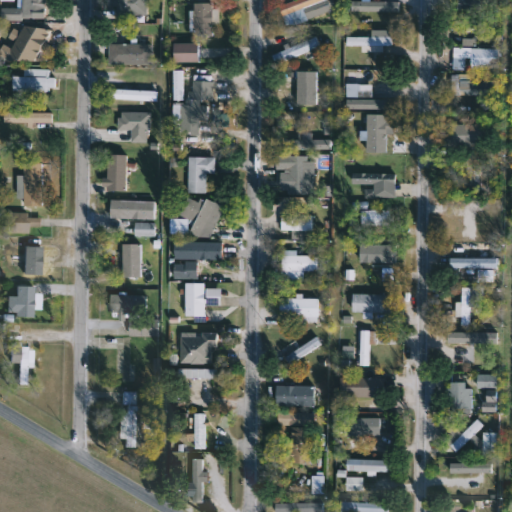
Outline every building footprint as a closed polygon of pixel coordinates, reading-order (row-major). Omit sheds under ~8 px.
[(17,6),(17,0),(46,0),(46,18),(1,17),(1,6),(17,6)] [(115,15),(115,0),(146,0),(146,15),(115,15)] [(276,4),(290,0),(327,0),(330,9),(307,16),(304,7),(279,14),(276,4)] [(399,0),(399,9),(352,9),(352,0),(399,0)] [(216,23),(195,23),(195,2),(216,2),(216,23)] [(38,50),(37,60),(11,58),(12,37),(12,30),(21,30),(22,25),(50,27),(48,51),(38,50)] [(374,37),(374,96),(346,96),(346,72),(355,72),(355,37),(374,37)] [(271,50),(316,38),(319,47),(274,59),(271,50)] [(108,63),(108,43),(152,43),(152,63),(108,63)] [(499,67),(468,67),(468,68),(453,68),(453,48),(499,48),(499,67)] [(12,74),(24,74),(24,68),(51,68),(51,91),(12,91),(12,74)] [(491,93),(454,93),(454,73),(475,73),(475,80),(491,80),(491,93)] [(212,98),(192,98),(192,79),(212,79),(212,98)] [(156,98),(108,98),(108,89),(156,89),(156,98)] [(316,97),(316,105),(277,105),(277,97),(316,97)] [(52,111),(52,122),(4,122),(4,111),(52,111)] [(493,145),(454,145),(454,123),(493,123),(493,145)] [(108,188),(108,153),(116,153),(116,188),(108,188)] [(215,155),(215,172),(205,171),(205,191),(187,190),(187,155),(215,155)] [(23,204),(23,162),(42,162),(42,204),(23,204)] [(395,195),(365,195),(365,184),(352,184),(352,171),(396,172),(395,195)] [(209,238),(191,231),(195,219),(181,213),(187,196),(204,202),(206,197),(221,203),(209,238)] [(155,198),(155,216),(110,216),(110,198),(155,198)] [(390,224),(360,224),(360,208),(390,208),(390,224)] [(494,218),(455,237),(451,228),(490,209),(494,218)] [(9,231),(9,212),(39,212),(39,231),(9,231)] [(291,237),(291,229),(281,229),(281,213),(313,213),(313,229),(307,229),(307,237),(291,237)] [(186,218),(186,230),(170,230),(170,222),(173,222),(173,227),(178,227),(178,218),(186,218)] [(154,221),(154,233),(135,233),(135,221),(154,221)] [(173,257),(173,240),(221,240),(221,257),(173,257)] [(121,242),(143,242),(143,277),(121,277),(121,242)] [(2,244),(50,244),(50,259),(2,259),(2,244)] [(281,249),(297,249),(297,253),(317,253),(317,269),(281,269),(281,249)] [(391,250),(391,259),(357,259),(357,250),(391,250)] [(497,256),(497,266),(450,266),(450,256),(497,256)] [(173,277),(173,263),(198,263),(198,277),(173,277)] [(185,282),(204,282),(204,286),(220,286),(220,303),(204,303),(204,314),(185,314),(185,282)] [(5,294),(14,294),(14,284),(32,284),(32,314),(5,314),(5,294)] [(470,286),(470,322),(461,322),(461,286),(470,286)] [(141,292),(141,312),(108,312),(108,292),(141,292)] [(391,293),(391,310),(352,310),(352,293),(391,293)] [(318,316),(280,316),(280,296),(318,296),(318,316)] [(128,334),(128,316),(159,316),(159,334),(128,334)] [(368,343),(368,363),(360,363),(360,329),(375,329),(375,343),(368,343)] [(282,352),(313,330),(321,341),(290,363),(282,352)] [(180,332),(218,333),(218,346),(212,346),(212,362),(180,361),(180,332)] [(448,353),(474,333),(479,340),(453,360),(448,353)] [(26,343),(26,383),(17,383),(17,360),(9,360),(9,343),(26,343)] [(187,388),(187,376),(178,376),(178,367),(217,367),(217,377),(210,377),(210,388),(187,388)] [(497,373),(497,387),(477,387),(477,373),(497,373)] [(385,376),(385,395),(341,395),(341,376),(385,376)] [(276,404),(276,384),(315,384),(315,404),(276,404)] [(471,387),(471,408),(450,408),(450,387),(471,387)] [(133,445),(122,445),(122,389),(133,389),(133,445)] [(378,420),(344,444),(336,433),(371,409),(378,420)] [(204,411),(204,447),(194,447),(194,411),(204,411)] [(314,423),(281,423),(281,411),(314,411),(314,423)] [(441,434),(452,422),(462,432),(476,417),(483,423),(456,450),(441,434)] [(312,426),(312,462),(291,462),(291,426),(312,426)] [(498,430),(498,454),(484,454),(484,430),(498,430)] [(202,457),(202,501),(192,501),(192,457),(202,457)] [(388,458),(388,470),(346,470),(346,458),(388,458)] [(283,511),(283,501),(294,501),(294,511),(283,511)] [(386,511),(340,511),(340,501),(386,501),(386,511)] [(443,511),(443,503),(459,503),(459,511),(443,511)]
